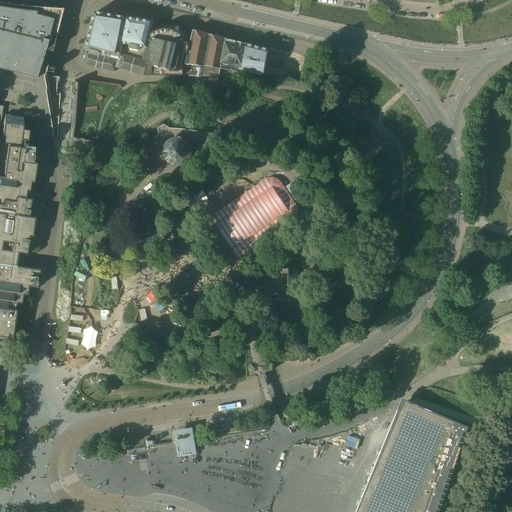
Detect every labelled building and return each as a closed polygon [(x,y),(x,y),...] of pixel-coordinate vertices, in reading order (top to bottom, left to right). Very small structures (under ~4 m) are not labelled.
[(0,69),(37,78),(43,55),(44,50),(51,52),(62,9),(42,8),(35,8),(27,7),(13,5),(0,3),(0,69)] [(118,57),(122,42),(128,17),(97,12),(96,12),(96,13),(95,13),(95,14),(87,49),(118,57)] [(151,31),(152,27),(153,22),(128,17),(122,42),(145,48),(146,48),(151,31)] [(148,62),(144,76),(161,76),(170,76),(179,76),(183,76),(191,43),(190,40),(188,36),(186,33),(184,30),(181,28),(179,27),(176,25),(174,25),(172,24),(169,24),(166,24),(163,24),(160,25),(158,25),(156,26),(154,27),(153,28),(151,31),(146,48),(145,48),(142,55),(150,58),(148,62)] [(191,43),(183,76),(197,76),(219,76),(221,68),(221,67),(225,48),(227,39),(217,36),(199,32),(194,30),(193,32),(191,43)] [(243,72),(247,48),(248,44),(227,39),(225,48),(221,67),(243,72)] [(264,75),(264,74),(269,50),(260,47),(248,44),(247,48),(243,72),(243,73),(264,75)] [(269,50),(264,74),(298,81),(304,58),(286,54),(269,50)] [(90,66),(94,54),(86,52),(85,64),(90,66)] [(94,54),(90,66),(96,67),(100,55),(94,54)] [(102,69),(105,57),(100,55),(96,67),(102,69)] [(123,55),(119,68),(125,70),(129,57),(123,55)] [(105,57),(102,69),(108,70),(112,58),(105,57)] [(129,57),(125,70),(131,72),(135,58),(129,57)] [(115,72),(116,67),(118,60),(112,58),(108,70),(115,72)] [(135,58),(131,72),(137,74),(141,60),(135,58)] [(144,76),(148,62),(146,61),(143,61),(141,60),(137,74),(144,76)] [(0,337),(12,339),(17,303),(22,304),(23,295),(27,296),(29,287),(38,288),(40,268),(17,265),(18,250),(26,251),(28,235),(32,236),(33,228),(35,215),(30,214),(32,196),(26,195),(26,190),(30,190),(31,181),(34,182),(34,178),(40,179),(41,167),(35,166),(36,160),(34,160),(34,157),(37,157),(39,141),(27,139),(29,126),(23,126),(24,115),(5,113),(2,136),(0,135),(0,337)] [(164,148),(164,151),(164,152),(161,153),(164,160),(167,159),(167,160),(171,163),(175,164),(180,165),(184,163),(188,161),(191,157),(192,152),(192,149),(192,146),(191,146),(189,143),(187,141),(185,139),(185,138),(184,138),(183,138),(182,138),(179,137),(175,137),(172,138),(170,140),(167,142),(166,145),(164,148)] [(284,157),(281,152),(276,155),(278,157),(280,160),(284,157)] [(280,283),(280,286),(290,286),(293,285),(295,284),(296,282),(297,280),(298,278),(298,276),(298,274),(298,272),(297,270),(296,269),(294,266),(291,265),(284,265),(279,265),(278,269),(288,269),(288,283),(280,283)] [(364,511),(439,511),(467,432),(411,402),(408,412),(397,443),(392,441),(391,444),(386,461),(383,471),(379,469),(364,511)] [(126,509),(130,511),(334,511),(344,485),(280,462),(283,453),(276,450),(246,440),(240,438),(230,440),(206,443),(199,426),(170,432),(172,443),(173,448),(171,448),(168,446),(164,446),(160,447),(159,450),(157,450),(156,446),(144,448),(145,452),(129,454),(131,465),(128,467),(125,470),(122,473),(120,477),(118,482),(117,487),(117,492),(118,496),(120,500),(122,504),(126,509)] [(500,483),(502,484),(503,482),(506,480),(508,474),(506,471),(502,470),(501,472),(499,472),(498,472),(497,474),(497,475),(496,476),(496,477),(496,478),(496,479),(497,480),(500,482),(500,483)]
